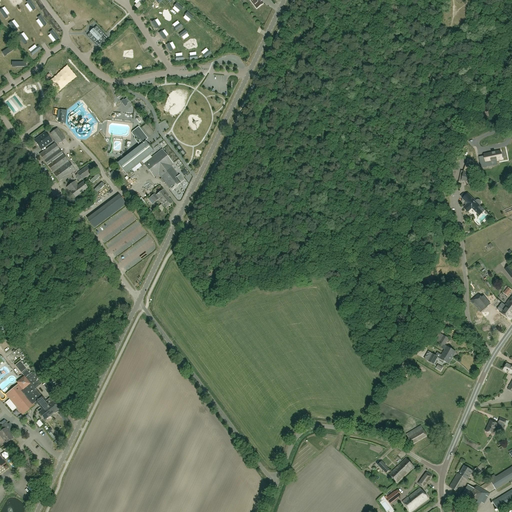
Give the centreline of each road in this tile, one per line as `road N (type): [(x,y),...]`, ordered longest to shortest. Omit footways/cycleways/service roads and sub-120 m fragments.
road 1 (unclassified): [(138,300),(283,0)]
road 2 (unclassified): [(37,511),(138,300)]
road 3 (unclassified): [(277,485),(138,300)]
road 4 (unclassified): [(277,485),(294,438),(312,426),(387,440),(442,473)]
road 5 (track): [(456,183),(466,310),(494,356)]
road 6 (track): [(366,433),(382,385),(328,279)]
road 7 (tertiary): [(442,473),(511,328)]
